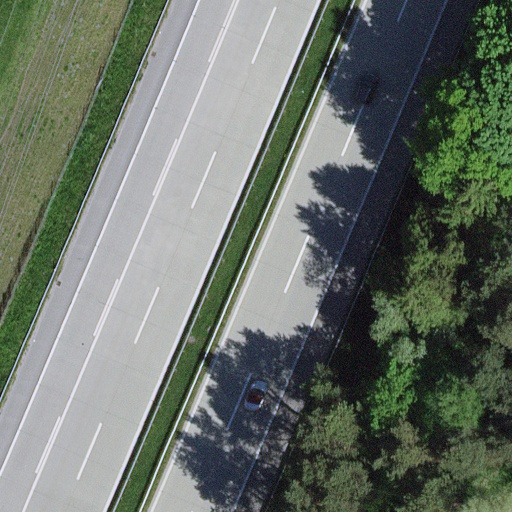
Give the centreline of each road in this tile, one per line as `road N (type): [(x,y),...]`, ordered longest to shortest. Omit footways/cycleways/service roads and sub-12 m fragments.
road 1 (motorway): [(192,511),(407,0)]
road 2 (motorway): [(250,56),(56,511)]
